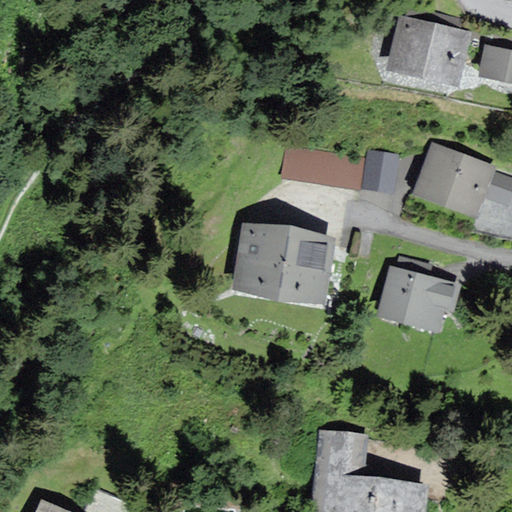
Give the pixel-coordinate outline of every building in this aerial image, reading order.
[(404,19),(393,66),(456,81),(467,34),(404,19)] [(511,46),(487,43),(483,72),(511,76),(511,46)] [(431,141),(412,190),(478,215),(496,166),(431,141)] [(368,144),(361,187),(394,192),(401,150),(368,144)] [(245,227),(237,286),(321,298),(330,240),(245,227)] [(393,264),(378,316),(438,334),(453,281),(393,264)] [(428,511),(432,481),(367,474),(370,437),(322,432),(313,511),(428,511)] [(70,511),(44,500),(38,511),(70,511)]
